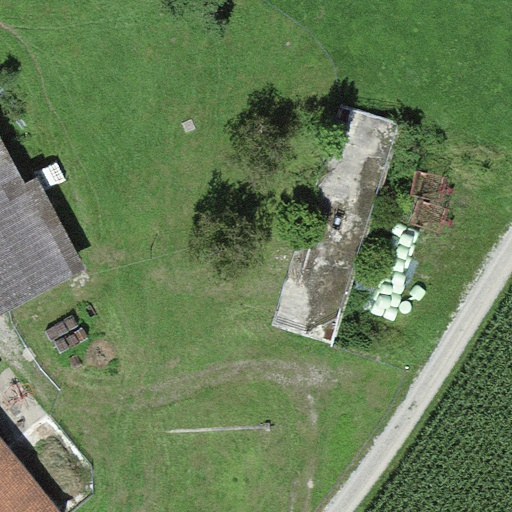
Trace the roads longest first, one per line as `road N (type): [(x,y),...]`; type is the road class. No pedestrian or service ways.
road 1 (track): [(63,392),(100,412),(291,381),(419,390)]
road 2 (track): [(511,230),(390,441),(325,511)]
road 3 (track): [(300,511),(311,384)]
